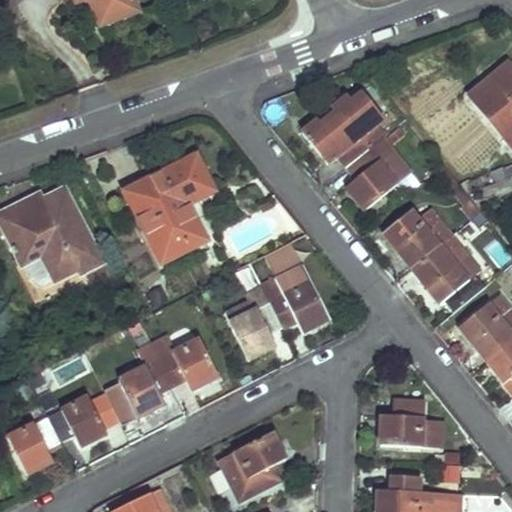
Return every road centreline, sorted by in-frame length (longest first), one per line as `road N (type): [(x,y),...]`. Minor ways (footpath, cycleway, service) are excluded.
road 1 (residential): [(341,359),(57,506)]
road 2 (residential): [(405,319),(229,107),(220,82)]
road 3 (residential): [(0,158),(43,153),(220,82)]
road 4 (residential): [(511,456),(405,319)]
road 5 (residential): [(337,511),(341,359)]
road 6 (residential): [(220,82),(303,52),(335,31)]
